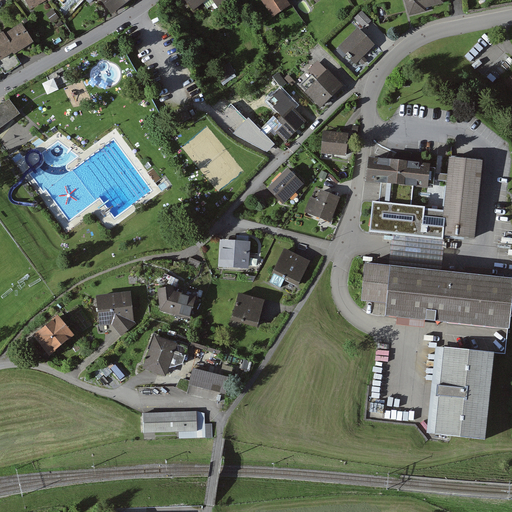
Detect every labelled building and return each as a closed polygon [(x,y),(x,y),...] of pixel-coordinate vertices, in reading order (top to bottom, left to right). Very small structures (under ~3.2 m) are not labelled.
[(24,0),(30,9),(46,0),(24,0)] [(134,0),(102,0),(114,15),(134,0)] [(228,4),(225,0),(187,0),(199,16),(215,5),(219,11),(228,4)] [(292,6),(287,0),(266,0),(263,3),(274,19),(292,6)] [(445,4),(444,0),(407,0),(412,18),(427,14),(426,9),(445,4)] [(389,18),(386,7),(377,9),(380,20),(389,18)] [(53,9),(46,14),(52,23),(59,18),(53,9)] [(372,23),(363,14),(357,20),(365,29),(368,26),(372,23)] [(35,44),(24,27),(7,37),(6,34),(0,37),(0,67),(5,76),(22,65),(16,56),(35,44)] [(376,47),(361,31),(340,51),(355,67),(362,61),(376,47)] [(344,88),(319,63),(309,73),(313,77),(301,88),(322,109),(344,88)] [(236,76),(230,65),(215,74),(221,85),(236,76)] [(0,130),(21,115),(11,102),(0,109),(0,130)] [(291,106),(281,116),(277,112),(260,129),(261,130),(266,135),(272,128),(285,142),(306,121),(291,106)] [(193,119),(188,112),(174,121),(179,128),(193,119)] [(266,135),(261,130),(256,136),(268,149),(271,146),(274,143),(266,135)] [(349,136),(327,134),(325,155),(347,157),(349,136)] [(486,162),(453,159),(451,176),(450,184),(447,214),(446,218),(449,218),(446,237),(477,240),(486,162)] [(439,167),(373,160),(370,185),(383,186),(381,203),(373,202),(370,235),(392,238),(445,244),(446,244),(446,237),(449,218),(446,218),(447,214),(427,211),(428,209),(414,207),(416,189),(438,191),(439,183),(450,184),(451,176),(438,175),(439,167)] [(293,175),(289,172),(271,190),(285,204),(303,186),(293,175)] [(341,200),(323,193),(320,201),(313,198),(306,213),(332,224),(341,200)] [(445,244),(392,238),(390,264),(442,270),(445,244)] [(251,244),(222,242),(220,267),(250,269),(251,244)] [(311,264),(287,251),(275,274),(299,287),(311,264)] [(509,328),(511,299),(511,276),(442,270),(390,264),(365,261),(361,300),(386,303),(385,315),(509,328)] [(176,288),(160,290),(163,312),(192,319),(197,299),(177,294),(176,288)] [(130,291),(96,295),(100,326),(111,324),(121,336),(136,324),(134,321),(130,291)] [(267,301),(241,294),(235,318),(261,324),(267,301)] [(77,337),(61,317),(37,336),(53,356),(77,337)] [(179,345),(158,338),(147,369),(168,377),(179,345)] [(427,433),(435,434),(444,347),(436,346),(427,433)] [(435,434),(485,440),(495,351),(444,346),(444,347),(435,434)] [(188,384),(226,394),(230,377),(193,367),(188,384)] [(199,413),(145,415),(145,434),(181,433),(181,440),(214,439),(214,425),(207,426),(207,416),(199,413)]
